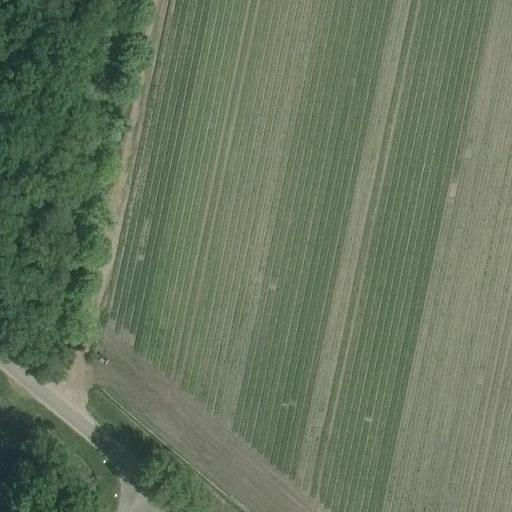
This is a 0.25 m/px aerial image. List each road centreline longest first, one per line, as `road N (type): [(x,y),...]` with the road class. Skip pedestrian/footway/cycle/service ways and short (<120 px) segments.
road 1 (track): [(153,0),(67,418)]
road 2 (tertiary): [(158,489),(0,361)]
